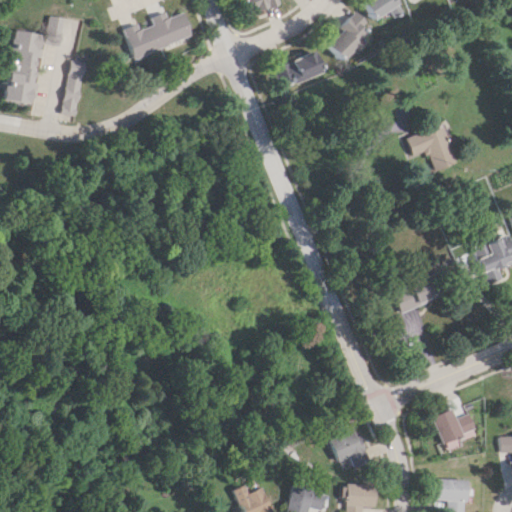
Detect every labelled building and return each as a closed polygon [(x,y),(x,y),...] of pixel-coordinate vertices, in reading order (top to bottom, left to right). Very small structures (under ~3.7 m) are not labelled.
[(236,0),(242,16),(275,3),(273,0),(236,0)] [(387,9),(391,16),(399,11),(392,0),(358,0),(370,20),(387,9)] [(186,37),(176,12),(160,18),(158,11),(144,17),(147,25),(133,30),(131,23),(117,28),(129,58),(186,37)] [(341,61),(366,33),(359,26),(363,22),(352,12),(323,44),(341,61)] [(64,18),(50,15),(46,39),(61,41),(64,18)] [(0,99),(30,104),(34,83),(30,83),(34,56),(36,56),(40,34),(11,30),(0,99)] [(320,71),(311,50),(272,68),(281,88),(320,71)] [(86,69),(71,67),(65,109),(80,111),(86,69)] [(430,171),(451,163),(437,125),(400,139),(406,155),(422,149),(430,171)] [(511,262),(511,252),(505,234),(484,242),(481,235),(467,240),(483,284),(499,278),(495,268),(511,262)] [(389,292),(399,313),(437,296),(427,275),(389,292)] [(428,416),(438,443),(472,429),(465,413),(451,419),(447,408),(428,416)] [(347,457),(351,466),(366,460),(353,428),(326,439),(336,461),(347,457)] [(511,434),(497,435),(497,451),(511,450),(511,461),(511,434)] [(431,500),(443,500),(443,511),(459,511),(459,501),(466,501),(467,489),(461,488),(462,479),(432,478),(431,500)] [(242,493),(238,484),(228,488),(237,511),(266,511),(257,487),(242,493)] [(358,511),(359,506),(371,506),(372,485),(338,484),(338,496),(343,496),(342,511),(358,511)] [(281,511),(320,511),(325,494),(287,485),(280,511),(281,511)]
